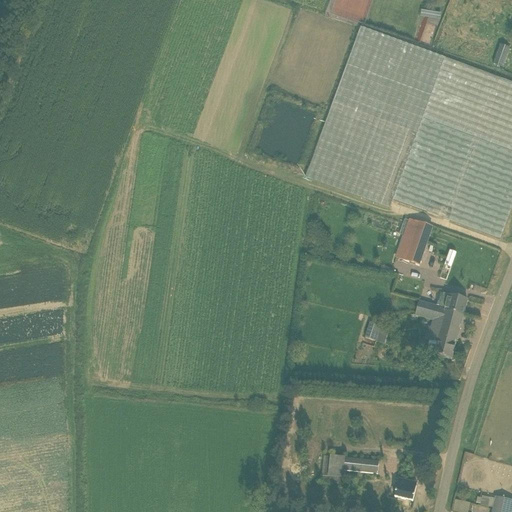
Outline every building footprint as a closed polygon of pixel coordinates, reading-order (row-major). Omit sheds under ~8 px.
[(500,240),(511,207),(511,83),(363,29),(361,28),(360,30),(330,110),(305,178),(390,209),(393,200),(500,240)] [(509,48),(500,45),(493,64),(502,67),(509,48)] [(410,220),(404,236),(396,258),(419,266),(433,228),(410,220)] [(424,301),(432,303),(434,293),(426,292),(424,301)] [(434,355),(451,360),(467,300),(440,293),(438,302),(446,304),(444,309),(437,307),(419,302),(415,316),(433,321),(431,328),(429,327),(425,340),(430,341),(426,353),(434,355)] [(369,323),(364,338),(385,344),(390,329),(369,323)] [(343,471),(378,474),(379,462),(344,459),(343,471)] [(409,482),(399,479),(394,497),(413,502),(416,487),(408,485),(409,482)] [(511,511),(511,501),(496,498),(493,511),(511,511)] [(459,511),(468,511),(471,503),(456,499),(453,510),(459,511)]
